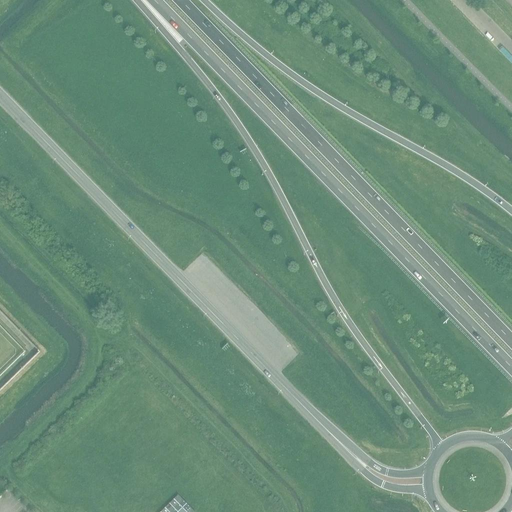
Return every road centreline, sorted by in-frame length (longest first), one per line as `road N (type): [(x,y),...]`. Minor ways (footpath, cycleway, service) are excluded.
road 1 (trunk): [(138,0),(263,162),(353,327),(442,449)]
road 2 (trunk): [(154,0),(511,368)]
road 3 (trunk): [(511,341),(179,0)]
road 4 (secondary): [(0,97),(309,412)]
road 5 (trunk): [(511,211),(288,72),(205,0)]
road 6 (secondary): [(309,412),(382,483),(429,491)]
road 7 (secondary): [(430,469),(394,473),(379,466),(309,412)]
